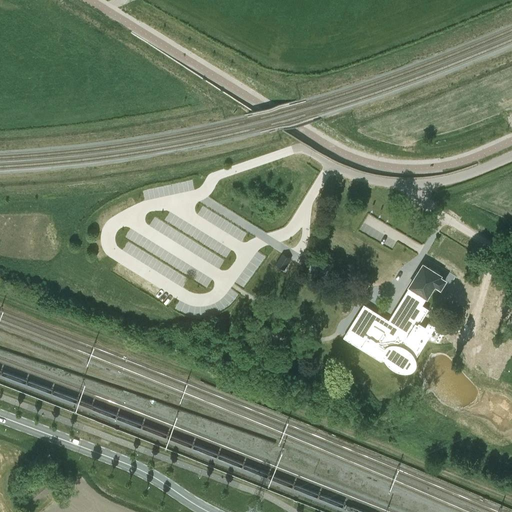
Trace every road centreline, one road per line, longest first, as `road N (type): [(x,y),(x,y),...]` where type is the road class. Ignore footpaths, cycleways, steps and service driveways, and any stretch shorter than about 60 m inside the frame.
road 1 (unclassified): [(511,257),(429,209),(404,184),(447,180),(511,155)]
road 2 (tertiary): [(0,416),(152,476),(206,511)]
